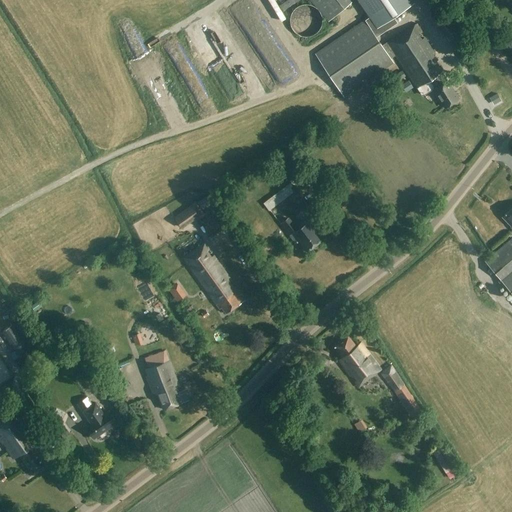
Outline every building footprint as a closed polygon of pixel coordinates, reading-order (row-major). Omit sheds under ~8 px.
[(349,0),(310,0),(329,21),(351,2),(349,0)] [(360,0),(372,16),(371,16),(315,55),(344,97),(393,63),(391,59),(395,56),(417,89),(429,80),(443,71),(438,63),(437,64),(432,56),(435,54),(424,38),(421,40),(418,35),(422,32),(417,24),(383,47),(376,37),(398,23),(394,17),(412,4),(409,0),(360,0)] [(297,8),(296,9),(295,9),(294,10),(293,12),(292,13),(291,14),(291,15),(290,16),(290,18),(290,19),(290,21),(290,22),(290,24),(290,25),(291,26),(291,28),(292,29),(293,30),(293,31),(294,32),(295,33),(296,34),(298,35),(299,36),(300,36),(302,37),(303,37),(304,37),(306,37),(307,37),(309,37),(310,37),(311,36),(313,36),(314,35),(315,35),(316,34),(317,33),(318,32),(319,30),(320,29),(321,28),(321,27),(322,25),(322,24),(322,22),(322,21),(322,19),(322,18),(322,16),(321,15),(321,14),(320,13),(319,12),(318,10),(317,9),(316,9),(315,8),(314,7),(313,6),(311,6),(310,5),(309,5),(307,5),(306,5),(305,5),(303,5),(302,5),(301,6),(299,6),(298,7),(297,8)] [(432,18),(451,43),(464,33),(445,8),(432,18)] [(422,97),(433,90),(435,89),(429,80),(417,89),(422,97)] [(445,108),(458,99),(446,81),(433,90),(445,108)] [(290,183),(263,202),(294,244),(298,241),(305,250),(323,237),(310,220),(316,215),(303,198),(299,200),(296,196),(296,192),(290,183)] [(173,217),(175,219),(182,229),(197,218),(199,220),(205,215),(196,202),(173,217)] [(511,226),(511,227),(511,206),(502,216),(511,226)] [(484,261),(511,293),(511,238),(484,261)] [(221,308),(226,314),(243,302),(229,282),(232,281),(213,255),(211,257),(207,251),(209,249),(205,243),(183,258),(219,309),(221,308)] [(2,332),(19,357),(29,350),(12,325),(2,332)] [(139,334),(132,336),(135,345),(139,344),(140,346),(143,345),(139,334)] [(350,376),(353,375),(357,380),(354,382),(358,386),(361,384),(360,383),(370,376),(371,376),(380,369),(360,343),(356,346),(349,336),(334,347),(342,357),(340,358),(345,364),(343,367),(350,376)] [(178,385),(168,361),(165,350),(145,358),(148,368),(151,375),(146,377),(153,394),(157,392),(164,411),(181,405),(174,387),(178,385)] [(420,409),(404,385),(405,384),(391,364),(380,373),(394,392),(395,391),(411,415),(420,409)] [(95,391),(102,401),(109,396),(102,386),(95,391)] [(92,403),(87,396),(77,404),(82,411),(92,403)] [(95,403),(82,412),(90,423),(85,427),(93,438),(117,423),(109,411),(103,415),(95,403)] [(38,442),(14,407),(0,416),(0,440),(13,459),(19,455),(31,472),(43,463),(32,447),(38,442)] [(56,409),(52,416),(61,421),(65,414),(56,409)] [(455,465),(443,447),(437,450),(449,470),(455,465)]
